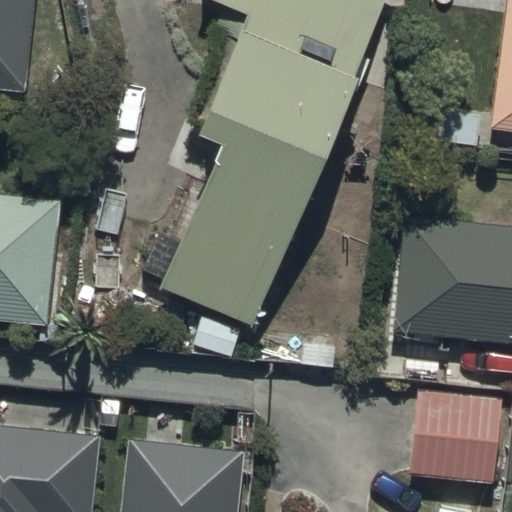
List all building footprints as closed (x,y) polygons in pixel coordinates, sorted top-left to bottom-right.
[(0,0),(0,79),(29,83),(37,0),(0,0)] [(379,0),(244,0),(251,2),(205,111),(226,120),(159,279),(254,319),(363,58),(356,55),(379,0)] [(511,0),(504,0),(490,118),(511,121),(511,0)] [(0,309),(49,315),(62,191),(0,184),(0,309)] [(511,218),(405,208),(394,325),(511,336),(511,218)] [(502,391),(418,383),(410,469),(494,477),(502,391)] [(91,511),(100,424),(0,414),(0,511),(91,511)] [(233,511),(242,443),(130,429),(119,511),(233,511)]
